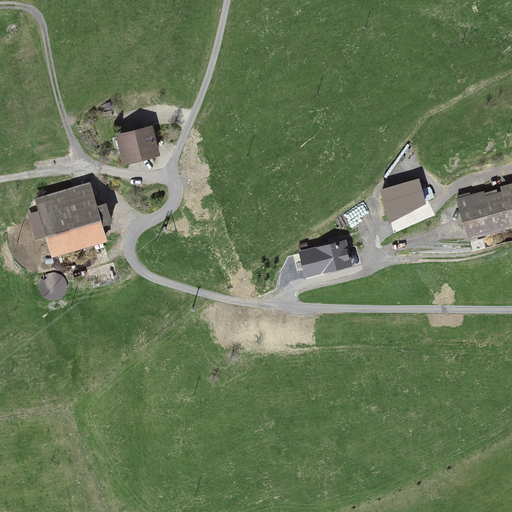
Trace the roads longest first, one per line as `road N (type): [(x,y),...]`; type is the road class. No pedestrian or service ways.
road 1 (unclassified): [(228,0),(175,159),(173,203),(129,240),(138,267),(238,301),(388,312),(511,310)]
road 2 (track): [(0,12),(30,10),(86,163)]
